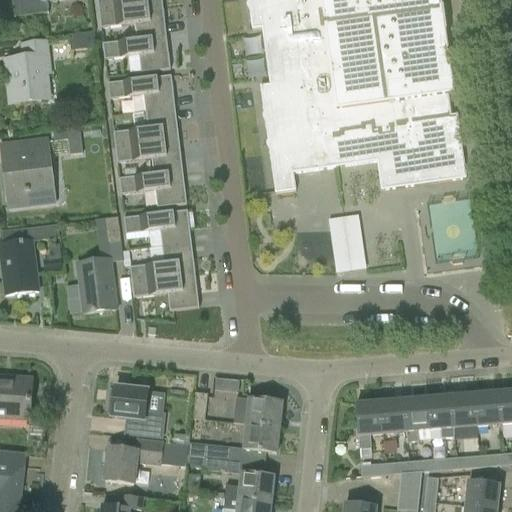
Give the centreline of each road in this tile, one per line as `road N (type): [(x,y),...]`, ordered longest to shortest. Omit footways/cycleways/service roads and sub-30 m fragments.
road 1 (residential): [(209,0),(249,366)]
road 2 (residential): [(325,371),(511,355)]
road 3 (residential): [(78,350),(249,366)]
road 4 (residential): [(59,511),(78,350)]
road 5 (residential): [(308,511),(325,371)]
